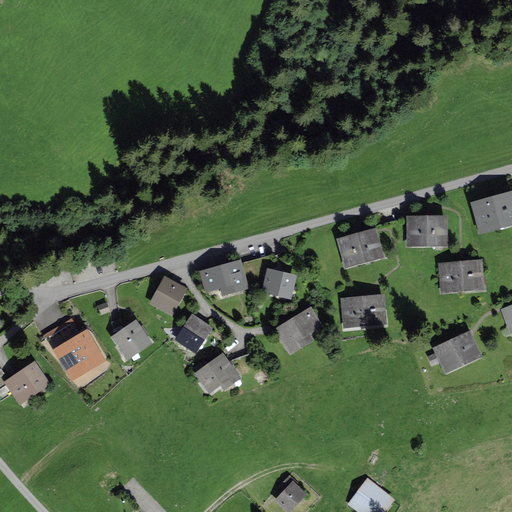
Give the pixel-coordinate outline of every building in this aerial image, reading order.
[(482,229),(511,220),(511,202),(511,197),(476,207),(482,229)] [(443,243),(443,220),(410,220),(410,243),(443,243)] [(341,242),(347,264),(379,255),(373,233),(341,242)] [(442,267),(444,289),(480,286),(478,264),(442,267)] [(226,290),(243,286),(237,266),(206,275),(209,287),(224,283),(226,290)] [(291,279),(269,274),(266,289),(287,294),(291,279)] [(167,283),(156,302),(170,310),(180,290),(167,283)] [(347,324),(383,321),(381,299),(345,302),(347,324)] [(281,331),(291,348),(306,339),(303,333),(315,325),(309,314),(281,331)] [(181,339),(194,348),(206,329),(193,320),(181,339)] [(135,326),(116,339),(127,355),(147,342),(143,337),(146,335),(141,327),(138,329),(135,326)] [(468,335),(437,349),(441,357),(448,353),(455,366),(477,356),(468,335)] [(99,359),(85,336),(77,340),(74,341),(67,344),(68,346),(59,351),(73,374),(99,359)] [(429,354),(431,363),(439,361),(436,352),(429,354)] [(235,378),(221,359),(201,374),(210,387),(221,380),(225,386),(235,378)] [(38,372),(34,366),(10,383),(22,399),(45,383),(41,376),(42,376),(39,371),(38,372)] [(361,491),(351,503),(362,511),(380,511),(390,500),(364,479),(357,488),(361,491)] [(293,484),(277,501),(288,511),(304,494),(293,484)]
